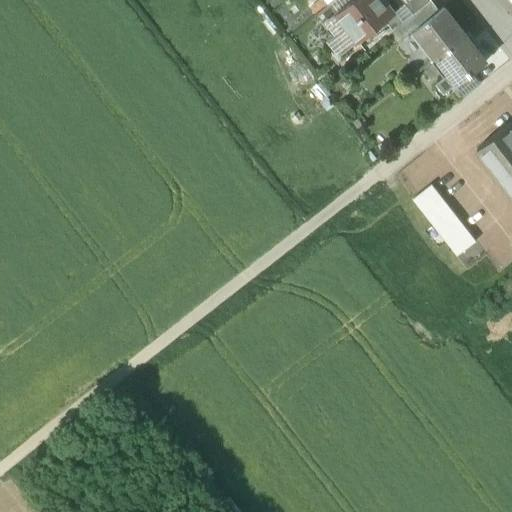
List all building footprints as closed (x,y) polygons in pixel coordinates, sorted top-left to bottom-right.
[(353,0),(354,0),(335,15),(357,42),(394,13),(383,0),(353,0)] [(403,38),(412,31),(439,10),(431,0),(411,16),(396,28),(403,38)] [(408,0),(403,5),(411,16),(431,0),(430,0),(408,0)] [(412,31),(434,59),(465,35),(443,7),(439,10),(412,31)] [(434,59),(431,62),(443,77),(449,72),(457,83),(458,84),(473,72),(485,62),(478,54),(479,53),(465,35),(434,59)] [(473,72),(458,84),(457,83),(451,87),(460,99),(481,83),(473,72)] [(511,124),(511,123),(476,150),(511,195),(511,124)] [(476,241),(432,184),(412,199),(456,256),(476,241)]
